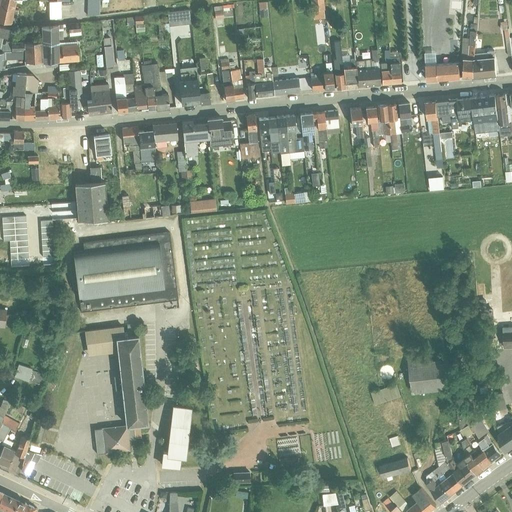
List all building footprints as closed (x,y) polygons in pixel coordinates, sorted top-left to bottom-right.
[(0,0),(0,6),(15,10),(25,12),(25,9),(31,10),(32,6),(22,4),(16,3),(4,0),(0,0)] [(87,0),(87,16),(100,14),(100,0),(87,0)] [(323,0),(310,0),(312,12),(325,10),(323,0)] [(62,1),(39,1),(39,20),(62,20),(62,1)] [(266,3),(259,3),(260,18),(268,17),(267,10),(266,3)] [(234,5),(214,7),(216,19),(224,18),(223,11),(230,11),(229,9),(234,8),(234,5)] [(15,10),(0,6),(0,20),(18,23),(18,17),(13,17),(15,10)] [(190,11),(168,13),(170,26),(191,24),(190,11)] [(143,16),(135,17),(136,33),(145,32),(145,24),(144,24),(143,16)] [(463,38),(460,78),(473,77),(475,54),(478,18),(475,18),(474,24),(471,24),(470,38),(463,38)] [(162,20),(159,20),(160,42),(163,42),(162,33),(170,32),(169,23),(163,24),(162,20)] [(80,22),(68,24),(70,36),(82,35),(80,22)] [(511,55),(511,54),(510,38),(509,29),(508,29),(507,22),(501,23),(501,30),(505,29),(508,56),(511,55)] [(249,23),(243,24),(245,43),(246,43),(246,53),(263,53),(261,27),(249,28),(249,23)] [(0,35),(3,36),(8,37),(9,28),(0,25),(0,35)] [(42,41),(43,61),(59,59),(58,43),(58,39),(57,25),(41,26),(42,41)] [(0,50),(3,51),(25,50),(24,41),(6,41),(6,44),(2,44),(3,36),(0,35),(0,50)] [(345,83),(342,56),(340,35),(335,35),(337,60),(334,60),(337,88),(345,87),(345,83)] [(111,38),(103,39),(106,68),(114,68),(111,38)] [(25,50),(25,58),(26,62),(43,61),(42,41),(24,41),(25,50)] [(58,43),(59,59),(59,62),(79,61),(78,41),(58,43)] [(379,64),(380,85),(382,85),(392,84),(389,52),(389,45),(386,45),(386,51),(384,51),(385,63),(379,64)] [(3,51),(0,50),(0,69),(4,69),(7,59),(25,58),(25,50),(3,51)] [(356,61),(358,82),(358,86),(380,85),(379,64),(378,60),(377,50),(372,50),(373,61),(372,61),(372,60),(356,61)] [(475,54),(473,77),(497,75),(494,51),(488,51),(488,53),(475,54)] [(389,52),(392,84),(401,83),(399,52),(389,52)] [(426,65),(437,64),(436,52),(425,53),(426,65)] [(342,56),(345,83),(358,82),(356,61),(356,59),(350,60),(349,55),(342,56)] [(229,59),(221,60),(222,70),(230,68),(230,70),(222,72),(226,101),(235,100),(244,98),(240,69),(235,70),(235,66),(236,66),(235,62),(229,63),(229,59)] [(152,70),(156,109),(170,108),(168,93),(162,94),(161,86),(174,84),(172,69),(166,70),(166,71),(159,72),(158,63),(152,64),(152,70)] [(438,64),(438,80),(460,78),(459,63),(438,64)] [(152,70),(152,64),(144,65),(142,65),(146,96),(148,95),(148,98),(146,98),(147,104),(148,103),(149,110),(156,109),(152,70)] [(437,64),(426,65),(427,81),(438,80),(438,64),(437,64)] [(254,74),(256,97),(274,95),(273,81),(273,76),(272,67),(264,68),(264,73),(258,74),(254,74)] [(68,71),(68,77),(69,82),(70,107),(78,106),(77,98),(82,98),(80,72),(80,70),(68,71)] [(256,97),(254,74),(254,71),(249,72),(249,76),(245,76),(248,98),(256,97)] [(325,89),(324,73),(313,74),(313,72),(311,72),(312,90),(325,89)] [(324,73),(325,89),(334,88),(333,72),(327,73),(324,73)] [(6,99),(6,101),(10,102),(13,102),(16,101),(16,96),(25,96),(25,92),(26,74),(13,74),(11,96),(6,99)] [(26,74),(25,92),(32,92),(34,92),(35,92),(37,92),(38,91),(39,79),(33,74),(26,74)] [(124,77),(128,111),(137,110),(137,101),(136,101),(133,74),(124,75),(124,77)] [(128,111),(124,77),(114,78),(118,113),(128,112),(128,111)] [(273,81),(274,95),(300,92),(298,78),(273,81)] [(201,104),(199,88),(198,80),(179,82),(182,104),(201,102),(201,104)] [(70,107),(69,82),(64,82),(64,88),(63,88),(64,97),(61,97),(62,117),(71,116),(70,107)] [(90,101),(88,101),(89,115),(112,113),(108,84),(90,86),(91,99),(92,100),(90,101)] [(199,88),(201,104),(210,103),(208,87),(199,88)] [(35,101),(35,119),(49,118),(48,92),(47,92),(42,91),(42,92),(37,92),(35,92),(35,101)] [(25,92),(25,96),(24,119),(35,119),(35,101),(32,100),(32,92),(25,92)] [(48,92),(49,118),(60,117),(59,103),(54,103),(54,99),(57,99),(57,92),(48,92)] [(499,124),(501,137),(511,135),(511,123),(510,123),(506,94),(496,95),(499,124)] [(487,124),(488,133),(494,133),(495,139),(501,138),(501,137),(499,124),(496,95),(486,96),(489,124),(487,124)] [(13,102),(12,111),(12,119),(24,119),(25,96),(16,96),(16,101),(13,102)] [(472,98),(474,120),(476,133),(481,133),(481,138),(488,137),(488,133),(487,124),(485,124),(482,97),(472,98)] [(449,100),(436,101),(438,116),(442,115),(443,123),(452,122),(453,129),(459,128),(458,122),(474,120),(472,98),(450,100),(449,100)] [(0,118),(9,119),(10,111),(12,111),(13,102),(10,102),(6,101),(5,107),(0,106),(0,118)] [(438,116),(436,101),(426,102),(430,134),(433,134),(437,169),(444,168),(438,116)] [(400,118),(401,134),(403,148),(405,148),(404,142),(408,141),(407,132),(409,132),(409,125),(411,125),(410,117),(411,117),(409,104),(409,103),(398,104),(400,118)] [(387,105),(390,134),(391,148),(392,153),(398,153),(396,134),(401,134),(400,118),(397,118),(396,104),(387,105)] [(382,121),(384,133),(384,135),(390,134),(387,105),(378,106),(380,121),(382,121)] [(369,137),(364,137),(367,167),(369,167),(373,166),(370,146),(374,145),(374,147),(379,147),(378,144),(380,144),(379,134),(377,121),(376,106),(366,107),(369,137)] [(357,138),(364,137),(361,108),(350,109),(352,126),(356,126),(357,138)] [(324,112),(326,129),(339,128),(338,118),(337,110),(324,112)] [(312,113),(314,133),(316,143),(319,143),(320,148),(328,148),(327,135),(326,129),(324,112),(312,113)] [(303,136),(304,150),(305,150),(314,149),(312,133),(314,133),(312,113),(301,115),(303,133),(303,136)] [(241,151),(242,160),(260,158),(255,115),(246,116),(249,143),(240,144),(241,151)] [(286,116),(289,153),(295,152),(295,151),(304,150),(303,136),(296,137),(296,133),(294,115),(286,116)] [(294,115),(296,133),(303,133),(301,115),(294,115)] [(277,117),(281,151),(281,153),(289,153),(286,116),(277,117)] [(268,118),(271,151),(271,152),(281,151),(277,117),(268,118)] [(208,124),(210,139),(211,147),(233,145),(231,121),(222,122),(222,118),(208,120),(208,124)] [(271,151),(268,118),(259,119),(262,152),(271,151)] [(185,151),(185,156),(198,155),(197,144),(200,143),(200,140),(210,139),(208,124),(194,125),(193,121),(182,122),(185,151)] [(154,138),(155,148),(167,147),(167,142),(169,142),(169,140),(178,139),(176,123),(153,126),(154,137),(154,138)] [(138,127),(142,162),(151,161),(151,162),(157,162),(155,148),(154,138),(154,137),(153,126),(153,130),(152,130),(152,131),(146,132),(147,134),(145,134),(145,133),(144,132),(144,131),(143,131),(142,131),(139,132),(138,127)] [(142,162),(138,127),(122,129),(124,143),(129,142),(130,151),(133,151),(134,164),(135,163),(136,170),(142,169),(142,162)] [(14,131),(14,149),(29,150),(34,150),(34,143),(24,143),(24,131),(14,131)] [(110,134),(94,136),(96,155),(112,153),(110,134)] [(185,156),(185,151),(177,152),(179,172),(181,172),(182,179),(188,179),(187,171),(185,156)] [(289,153),(281,153),(282,166),(290,165),(289,153)] [(493,184),(493,180),(490,159),(486,159),(487,168),(488,168),(488,171),(484,171),(484,173),(485,173),(486,185),(493,184)] [(91,183),(102,182),(101,167),(90,168),(91,183)] [(443,176),(429,177),(431,190),(444,189),(443,176)] [(321,193),(320,186),(319,181),(316,181),(317,192),(310,192),(311,200),(321,199),(321,193)] [(102,182),(91,183),(75,184),(75,185),(76,202),(78,218),(78,220),(108,220),(105,182),(102,182)] [(404,183),(395,184),(396,194),(397,194),(405,193),(404,183)] [(393,186),(386,187),(386,194),(394,194),(393,186)] [(295,203),(294,194),(294,192),(290,193),(290,187),(285,188),(287,204),(295,203)] [(294,194),(295,203),(309,202),(308,192),(294,194)] [(129,196),(122,197),(123,210),(130,210),(129,196)] [(216,199),(190,202),(191,213),(217,210),(216,199)] [(169,205),(161,206),(162,216),(164,216),(169,216),(170,216),(169,205)] [(0,212),(0,238),(5,238),(5,256),(23,256),(22,212),(0,212)] [(36,253),(47,253),(47,217),(36,217),(36,253)] [(84,251),(74,253),(81,312),(161,302),(178,300),(170,232),(83,243),(84,251)] [(0,282),(0,294),(14,296),(16,284),(0,282)] [(486,300),(479,300),(482,329),(494,329),(493,309),(487,309),(486,300)] [(0,327),(5,327),(5,326),(17,327),(18,315),(7,314),(7,308),(0,307),(0,327)] [(124,338),(124,332),(123,327),(85,331),(88,355),(118,352),(120,375),(114,376),(115,387),(121,387),(126,424),(94,428),(97,454),(130,451),(131,451),(129,438),(135,438),(135,439),(136,439),(136,438),(141,437),(140,424),(148,423),(145,397),(138,336),(128,337),(124,338)] [(430,351),(408,353),(410,375),(413,394),(453,389),(449,358),(431,360),(430,351)] [(18,364),(15,376),(46,386),(50,376),(31,370),(32,368),(18,364)] [(397,384),(371,392),(375,405),(380,403),(401,396),(397,384)] [(494,405),(489,406),(491,417),(496,416),(496,417),(501,416),(500,410),(507,408),(504,393),(492,396),(494,405)] [(190,412),(189,421),(191,422),(192,408),(173,405),(169,437),(170,437),(174,438),(174,432),(173,432),(176,410),(190,412)] [(174,438),(170,437),(168,450),(164,450),(162,466),(180,468),(182,457),(185,457),(189,421),(190,412),(176,410),(173,432),(174,432),(174,438)] [(465,439),(467,437),(474,433),(463,415),(458,417),(461,430),(460,431),(465,439)] [(0,452),(0,461),(8,465),(14,450),(10,448),(13,443),(5,438),(10,427),(15,430),(19,423),(4,416),(2,423),(1,426),(0,428),(0,443),(2,444),(4,445),(0,452)] [(482,417),(471,424),(479,437),(490,429),(482,417)] [(37,420),(32,440),(40,442),(45,422),(37,420)] [(511,422),(497,427),(499,439),(498,439),(505,453),(511,447),(511,422)] [(275,454),(296,450),(292,432),(271,437),(275,454)] [(26,452),(27,449),(29,439),(21,436),(15,454),(25,457),(26,452)] [(398,436),(390,439),(392,447),(401,444),(398,436)] [(464,458),(476,475),(492,462),(485,450),(479,455),(476,451),(475,452),(473,452),(469,446),(471,444),(467,437),(465,439),(462,441),(466,458),(464,458)] [(485,450),(492,462),(501,456),(492,443),(490,444),(485,437),(479,441),(485,450)] [(443,441),(446,461),(463,485),(476,475),(464,458),(457,463),(454,459),(449,440),(443,441)] [(446,461),(443,441),(435,443),(437,448),(435,449),(439,466),(446,461)] [(26,452),(25,457),(27,458),(34,461),(37,463),(41,454),(27,449),(26,452)] [(34,461),(27,458),(22,471),(28,474),(34,461)] [(408,458),(376,468),(378,476),(382,475),(383,478),(387,477),(388,481),(394,480),(393,476),(412,470),(408,458)] [(446,461),(439,466),(457,490),(463,485),(446,461)] [(438,477),(451,495),(457,490),(439,466),(435,469),(440,476),(438,477)] [(250,472),(234,472),(234,483),(250,482),(250,472)] [(451,495),(438,477),(437,478),(435,474),(432,477),(429,474),(427,476),(426,483),(441,503),(451,495)] [(202,481),(160,482),(160,489),(202,488),(202,481)] [(322,488),(321,488),(322,493),(330,491),(328,483),(322,485),(322,488)] [(335,492),(338,503),(339,509),(345,508),(342,488),(334,489),(335,492)] [(236,491),(235,497),(248,499),(248,492),(236,491)] [(3,492),(0,498),(0,511),(13,511),(19,500),(3,492)] [(338,503),(335,492),(322,494),(323,497),(319,498),(320,506),(338,503)] [(178,511),(177,493),(170,493),(169,511),(178,511)] [(366,494),(361,495),(365,511),(371,509),(366,494)] [(391,511),(391,510),(396,506),(389,498),(382,503),(388,511),(391,511)] [(21,511),(25,503),(19,500),(13,511),(21,511)] [(25,503),(21,511),(36,511),(38,509),(25,503)]
